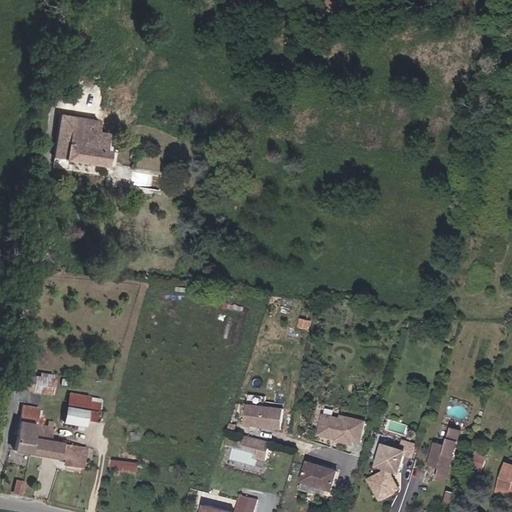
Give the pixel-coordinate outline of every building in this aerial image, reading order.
[(98,124),(59,118),(54,160),(106,168),(108,152),(105,151),(107,136),(97,134),(98,124)] [(21,378),(20,391),(34,393),(36,380),(21,378)] [(36,380),(34,393),(34,397),(42,398),(45,381),(36,380)] [(56,383),(45,381),(42,398),(53,399),(56,383)] [(98,417),(100,405),(89,404),(90,399),(68,396),(66,412),(91,416),(98,417)] [(13,453),(31,456),(38,423),(40,413),(23,409),(13,453)] [(281,434),(283,413),(245,410),(244,431),(281,434)] [(90,425),(91,416),(66,412),(64,426),(86,430),(87,424),(90,425)] [(367,419),(323,412),(319,437),(363,444),(367,419)] [(98,417),(91,416),(90,425),(96,426),(98,417)] [(43,424),(38,423),(31,456),(67,463),(66,467),(82,471),(86,449),(52,444),(55,426),(50,425),(49,431),(43,430),(43,424)] [(443,484),(460,433),(451,430),(444,449),(434,445),(427,468),(435,470),(435,469),(438,470),(434,482),(443,484)] [(268,447),(243,441),(241,451),(257,455),(255,463),(264,465),(266,457),(268,447)] [(395,475),(401,458),(408,460),(412,447),(400,443),(397,453),(381,448),(374,468),(381,471),(379,475),(365,482),(375,502),(395,492),(387,478),(389,473),(395,475)] [(482,472),(488,455),(477,451),(471,468),(482,472)] [(139,471),(140,461),(113,458),(112,469),(139,471)] [(511,464),(506,462),(498,488),(509,491),(511,491),(511,464)] [(338,471),(310,464),(304,482),(333,490),(338,471)] [(15,492),(22,494),(25,482),(17,481),(15,492)] [(330,497),(332,490),(305,483),(303,490),(330,497)] [(451,511),(456,498),(445,494),(441,509),(451,511)] [(254,511),(258,499),(240,495),(236,511),(230,511),(205,506),(203,511),(254,511)]
